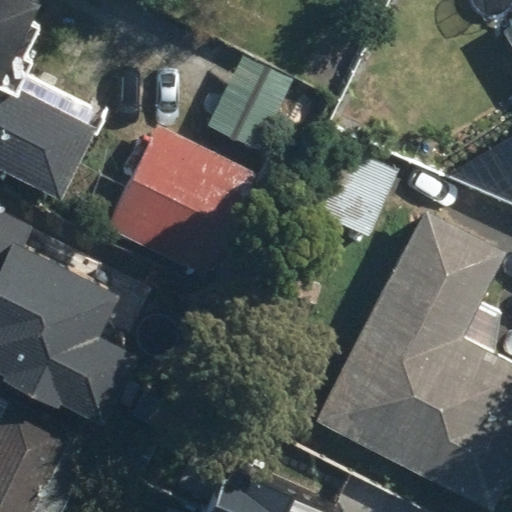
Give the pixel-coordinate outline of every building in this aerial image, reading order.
[(0,0),(0,168),(50,194),(88,120),(9,79),(23,52),(14,47),(28,21),(12,13),(18,0),(0,0)] [(511,56),(511,208),(511,209),(511,208),(511,9),(491,23),(511,56)] [(288,77),(238,53),(207,122),(257,145),(288,77)] [(249,175),(148,122),(97,217),(198,271),(249,175)] [(363,234),(390,163),(334,141),(307,212),(363,234)] [(495,303),(470,290),(493,245),(402,199),(295,412),(368,449),(488,509),(511,460),(511,430),(497,423),(511,392),(511,364),(493,355),(495,303)] [(121,347),(83,328),(104,287),(15,243),(25,222),(0,209),(0,373),(87,417),(121,347)] [(0,511),(22,511),(34,489),(67,426),(2,392),(0,395),(0,511)] [(182,407),(149,476),(218,508),(251,440),(182,407)] [(309,511),(274,494),(265,511),(309,511)]
